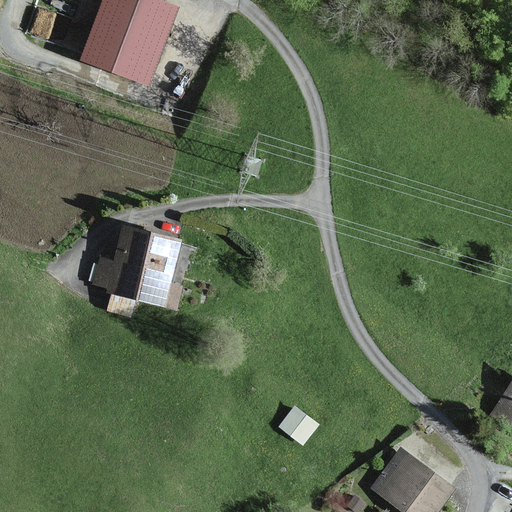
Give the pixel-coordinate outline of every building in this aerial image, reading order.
[(170,12),(136,0),(94,0),(71,63),(142,89),(170,12)] [(173,246),(118,233),(111,265),(96,262),(90,286),(174,305),(178,290),(164,287),(173,246)] [(511,382),(510,381),(487,417),(511,432),(511,382)] [(314,428),(291,410),(276,429),(299,446),(314,428)] [(430,511),(445,493),(396,456),(370,489),(401,511),(430,511)]
